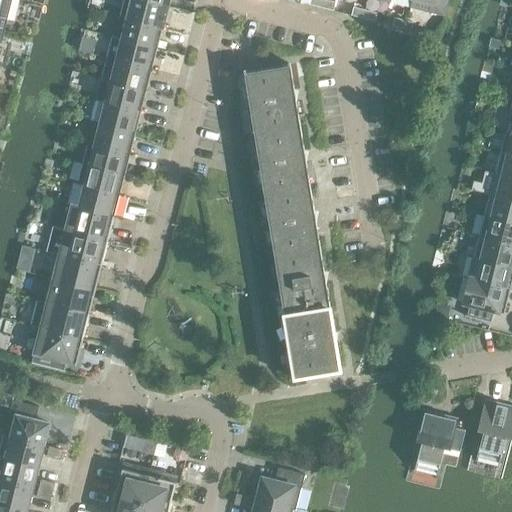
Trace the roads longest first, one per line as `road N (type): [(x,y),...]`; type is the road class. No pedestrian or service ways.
road 1 (residential): [(107,396),(135,280),(151,264),(217,0)]
road 2 (residential): [(377,251),(335,29),(217,0)]
road 3 (residential): [(205,511),(224,440),(214,408),(156,409),(107,396)]
road 4 (residential): [(73,511),(107,396)]
